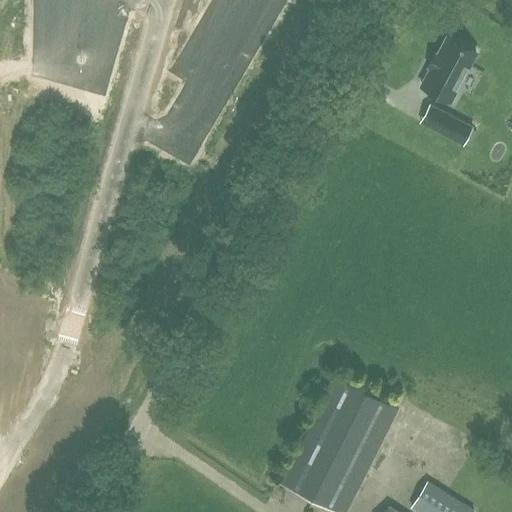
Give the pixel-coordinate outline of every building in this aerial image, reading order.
[(431,67),(421,86),(450,101),(476,51),(447,36),(437,55),(434,53),(428,65),(431,67)] [(472,126),(448,113),(430,104),(420,121),(438,131),(463,144),(472,126)] [(493,406),(511,358),(511,287),(463,268),(405,409),(446,425),(450,413),(458,417),(467,395),(493,406)] [(334,374),(280,482),(339,511),(345,511),(398,407),(334,374)] [(412,507),(419,511),(472,511),(474,510),(428,481),(412,507)]
